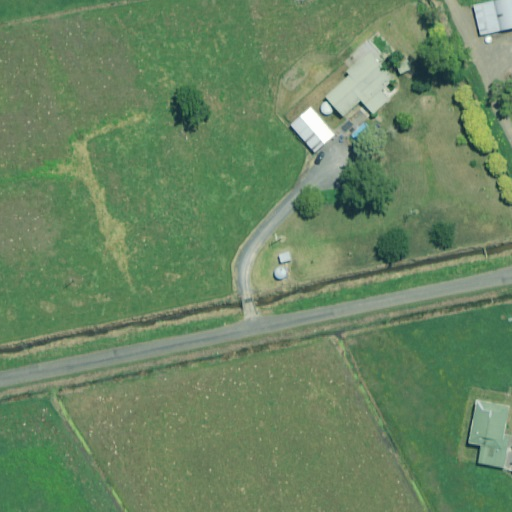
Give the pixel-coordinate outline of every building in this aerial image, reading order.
[(511,29),(511,0),(504,0),(499,1),(505,31),(511,29)] [(502,30),(495,1),(475,6),(481,35),(502,30)] [(396,80),(372,53),(349,73),(352,76),(328,97),(345,117),(363,101),(375,114),(391,100),(383,91),(396,80)] [(336,136),(313,108),(293,126),(316,153),(336,136)] [(510,407),(478,402),(471,444),(483,446),(480,464),(505,468),(510,436),(505,435),(510,407)]
